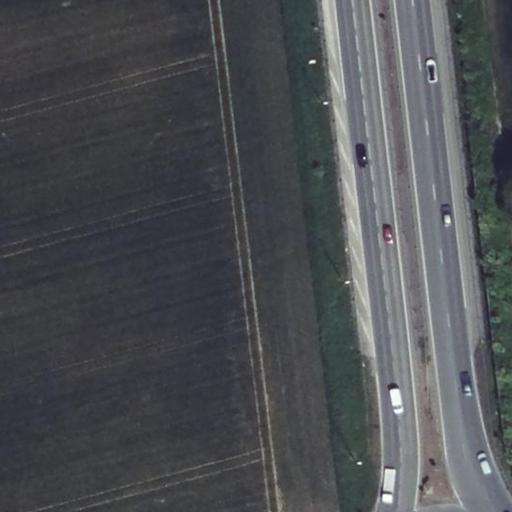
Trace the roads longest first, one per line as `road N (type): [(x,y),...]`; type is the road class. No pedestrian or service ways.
road 1 (trunk): [(491,511),(460,435),(412,0)]
road 2 (trunk): [(351,0),(398,410),(395,511)]
